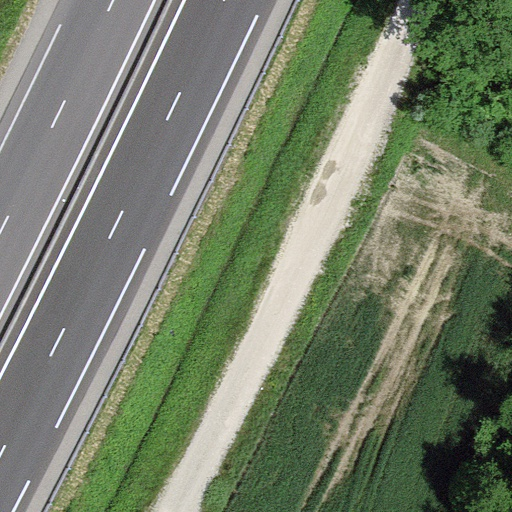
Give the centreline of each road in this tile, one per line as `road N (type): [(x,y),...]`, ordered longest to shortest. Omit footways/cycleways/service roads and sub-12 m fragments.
road 1 (track): [(185,511),(424,0)]
road 2 (trunk): [(0,485),(239,0)]
road 3 (trunk): [(105,0),(0,214)]
